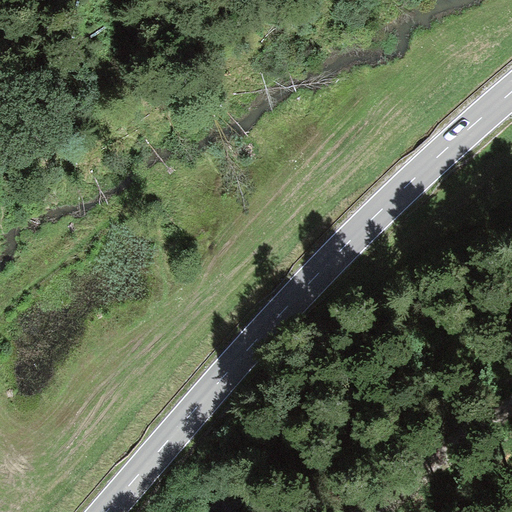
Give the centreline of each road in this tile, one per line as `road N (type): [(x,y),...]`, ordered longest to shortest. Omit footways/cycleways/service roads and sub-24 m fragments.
road 1 (secondary): [(105,511),(319,263),(511,85)]
road 2 (track): [(367,511),(412,470),(511,407)]
